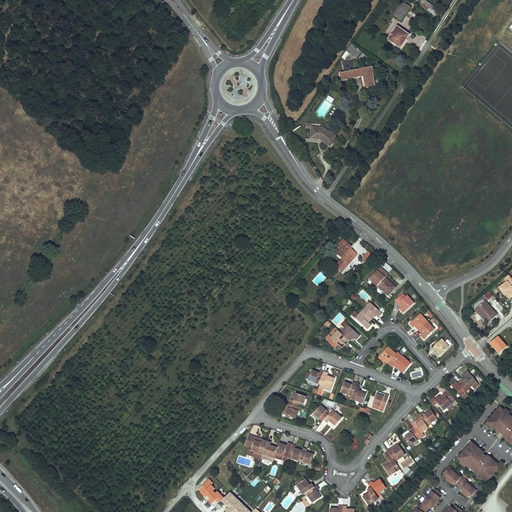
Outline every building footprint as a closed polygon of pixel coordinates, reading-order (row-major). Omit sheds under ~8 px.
[(423,0),(420,6),(427,11),(432,5),(424,0),(423,0)] [(393,17),(401,22),(411,8),(403,2),(393,17)] [(440,10),(432,5),(427,11),(435,17),(440,10)] [(388,40),(401,48),(410,35),(397,27),(388,40)] [(351,43),(346,51),(358,57),(362,50),(351,43)] [(364,75),(366,88),(376,86),(374,74),(375,73),(373,66),(351,71),(350,62),(343,63),(344,72),(340,73),(341,80),(364,75)] [(338,138),(325,128),(312,127),(311,129),(311,139),(318,140),(318,139),(321,139),(320,140),(331,148),(338,138)] [(351,247),(343,240),(338,245),(339,246),(334,251),(342,258),(343,260),(336,268),(341,272),(356,255),(351,250),(349,252),(348,250),(349,248),(351,247)] [(374,256),(369,251),(362,260),(367,264),(374,256)] [(343,260),(342,258),(335,266),(336,268),(343,260)] [(396,287),(387,279),(384,282),(382,280),(385,277),(388,274),(380,268),(370,279),(388,296),(396,287)] [(482,296),(486,301),(506,282),(502,278),(482,296)] [(358,293),(367,301),(371,297),(362,289),(358,293)] [(407,295),(406,297),(404,298),(401,295),(396,300),(399,303),(398,304),(401,308),(400,309),(403,313),(414,303),(407,295)] [(484,321),(487,324),(497,316),(481,298),(472,306),(480,316),(477,318),(481,324),(484,321)] [(363,310),(373,319),(376,316),(378,318),(382,314),(370,302),(363,310)] [(369,323),(373,319),(363,310),(359,315),(356,318),(368,329),(372,325),(369,323)] [(415,327),(419,330),(428,322),(421,314),(410,324),(413,328),(415,327)] [(345,328),(341,333),(347,339),(350,342),(354,338),(356,340),(360,336),(344,321),(341,325),(345,328)] [(428,322),(419,330),(422,334),(420,335),(424,339),(435,330),(428,322)] [(344,343),(347,339),(341,333),(338,330),(335,328),(331,333),(334,335),(328,341),(335,348),(338,345),(342,348),(346,344),(344,343)] [(491,343),(499,353),(507,347),(498,337),(491,343)] [(452,344),(448,339),(445,342),(442,339),(433,348),(436,351),(435,353),(439,357),(452,344)] [(388,364),(397,354),(388,347),(379,359),(383,362),(384,361),(388,364)] [(397,354),(388,364),(392,368),(394,366),(405,375),(413,365),(398,352),(397,354)] [(319,373),(312,370),(311,373),(309,379),(309,380),(320,384),(325,372),(321,370),(319,373)] [(464,376),(461,379),(462,380),(469,388),(477,382),(467,370),(463,374),(464,376)] [(325,372),(320,384),(331,389),(335,379),(328,376),(329,373),(325,372)] [(462,396),(463,395),(466,393),(470,389),(469,388),(462,380),(458,383),(456,381),(452,385),(462,396)] [(345,394),(352,397),(356,387),(357,384),(353,382),(352,385),(345,382),(341,392),(345,394)] [(356,387),(352,397),(351,399),(363,403),(366,393),(359,391),(360,388),(356,387)] [(379,410),(383,411),(389,395),(379,391),(378,392),(377,393),(373,404),(380,407),(379,410)] [(444,410),(447,407),(452,404),(454,407),(458,404),(448,391),(440,397),(439,396),(435,399),(438,403),(444,410)] [(291,400),(290,404),(298,406),(299,402),(304,404),(306,396),(296,393),(294,401),(291,400)] [(438,403),(435,399),(434,398),(429,401),(434,406),(438,403)] [(296,419),(299,407),(298,406),(290,404),(286,403),(285,407),(288,408),(286,415),(296,419)] [(318,421),(322,424),(324,421),(330,414),(321,406),(314,414),(320,419),(318,421)] [(511,444),(511,417),(508,415),(504,411),(500,407),(487,423),(491,427),(492,426),(511,442),(511,443),(511,444)] [(342,418),(333,410),(330,414),(324,421),(328,423),(330,421),(336,426),(342,418)] [(423,412),(419,415),(421,418),(423,420),(429,429),(433,427),(431,423),(438,419),(432,410),(425,415),(423,412)] [(417,424),(415,422),(415,421),(411,424),(414,427),(421,438),(425,436),(422,433),(429,429),(423,420),(417,424)] [(411,445),(421,438),(414,427),(410,430),(411,432),(405,437),(411,445)] [(267,441),(249,435),(245,446),(250,447),(252,448),(252,451),(254,452),(253,456),(261,460),(265,450),(267,441)] [(278,448),(275,457),(286,462),(288,457),(292,444),(281,440),(278,448)] [(271,443),(267,441),(265,450),(268,451),(267,455),(274,458),(275,457),(278,448),(270,445),(271,443)] [(475,446),(471,442),(458,458),(462,462),(463,461),(483,477),(482,478),(487,482),(500,466),(495,462),(491,459),(480,450),(475,446)] [(296,446),(292,444),(288,457),(299,461),(303,451),(295,448),(296,446)] [(395,462),(405,455),(399,446),(398,444),(394,446),(396,449),(392,451),(390,449),(388,451),(388,452),(395,462)] [(307,449),(304,448),(303,451),(299,461),(310,465),(314,455),(306,452),(307,449)] [(390,463),(384,467),(390,476),(393,474),(397,471),(400,469),(395,462),(388,452),(385,454),(389,460),(390,463)] [(451,470),(448,467),(443,474),(446,476),(447,476),(448,477),(446,479),(453,485),(455,483),(456,483),(455,484),(462,489),(463,490),(461,492),(468,498),(470,495),(471,496),(471,497),(474,500),(479,493),(476,491),(477,489),(468,482),(467,483),(464,480),(461,478),(462,477),(452,469),(451,470)] [(255,486),(260,480),(255,477),(250,483),(255,486)] [(303,495),(306,493),(315,487),(312,483),(310,485),(305,479),(296,484),(303,495)] [(372,481),(369,484),(371,488),(376,495),(379,492),(386,488),(380,479),(374,484),(372,481)] [(252,511),(253,511),(231,491),(225,497),(218,491),(216,493),(213,490),(216,487),(209,480),(200,489),(208,496),(206,497),(213,504),(215,502),(222,508),(226,503),(229,507),(226,510),(228,511),(252,511)] [(320,489),(317,485),(315,487),(306,493),(313,503),(322,497),(317,490),(320,489)] [(377,505),(381,503),(378,498),(376,495),(371,488),(368,490),(369,493),(363,497),(369,506),(375,502),(377,505)] [(424,511),(426,510),(428,508),(430,506),(431,508),(435,504),(439,499),(437,498),(438,496),(441,494),(435,488),(427,497),(420,505),(417,508),(416,507),(412,511),(411,511),(424,511)]
